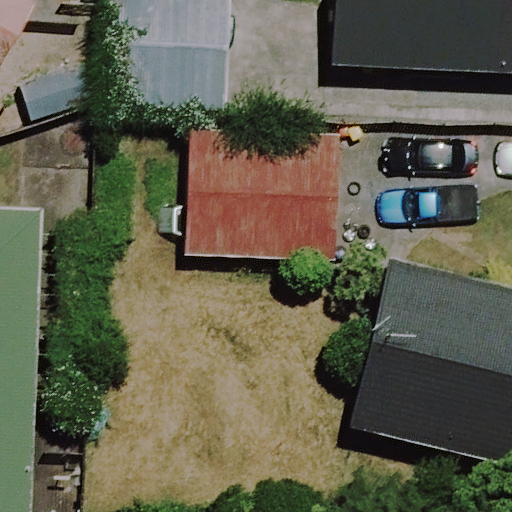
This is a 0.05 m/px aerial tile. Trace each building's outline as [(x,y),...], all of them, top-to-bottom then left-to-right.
[(0,0),(0,72),(19,68),(0,0)] [(234,0),(106,0),(103,104),(231,108),(234,0)] [(511,0),(341,0),(338,68),(511,76),(511,0)] [(349,140),(201,132),(194,256),(343,264),(349,140)] [(51,218),(0,217),(0,511),(24,511),(28,358),(48,359),(51,218)] [(354,436),(511,472),(511,293),(394,266),(354,436)]
